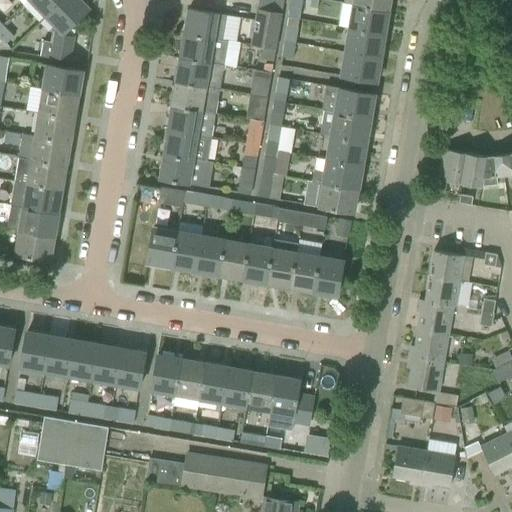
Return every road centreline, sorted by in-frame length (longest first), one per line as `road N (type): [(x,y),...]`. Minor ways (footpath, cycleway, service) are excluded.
road 1 (residential): [(374,354),(434,11),(446,0)]
road 2 (residential): [(91,310),(138,34),(127,0)]
road 3 (residential): [(374,354),(91,310)]
road 4 (residential): [(347,502),(374,354)]
